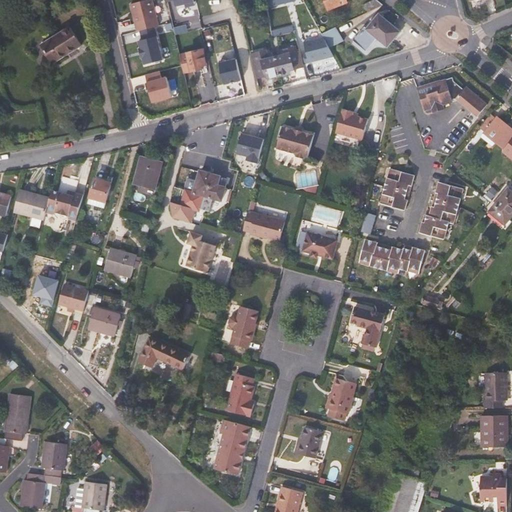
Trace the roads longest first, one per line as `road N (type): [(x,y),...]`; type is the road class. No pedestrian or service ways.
road 1 (residential): [(136,135),(416,57),(437,50),(449,34)]
road 2 (residential): [(186,480),(0,292)]
road 3 (residential): [(291,360),(269,354),(289,278),(336,291),(313,366)]
road 4 (unknown): [(254,105),(237,25),(226,18),(174,27),(168,2)]
road 5 (residential): [(248,511),(291,360)]
road 6 (residential): [(136,135),(103,0)]
road 7 (residential): [(0,162),(136,135)]
